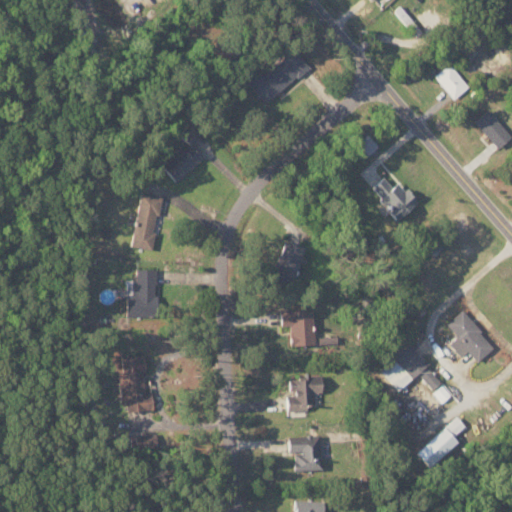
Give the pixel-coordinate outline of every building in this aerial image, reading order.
[(248,78),(261,100),(309,70),(297,50),(261,72),(260,71),(248,78)] [(434,75),(454,99),(468,86),(449,63),(434,75)] [(474,122),(498,148),(511,135),(487,109),(474,122)] [(199,134),(188,124),(178,134),(189,145),(199,134)] [(356,142),(367,155),(378,146),(367,133),(356,142)] [(189,143),(163,167),(176,182),(202,158),(189,143)] [(369,189),(399,221),(418,203),(398,181),(392,187),(382,176),(369,189)] [(131,246),(151,249),(159,197),(139,193),(131,246)] [(302,246),(281,240),(270,280),(290,286),(302,246)] [(155,268),(135,268),(135,295),(127,295),(127,314),(155,314),(155,268)] [(289,325),(289,345),(313,345),(312,310),(280,311),(280,326),(289,325)] [(449,343),(461,357),(467,351),(477,362),(494,346),(460,310),(445,324),(457,336),(449,343)] [(417,373),(432,389),(441,381),(404,340),(375,366),(397,391),(417,373)] [(126,411),(143,411),(142,356),(120,356),(121,402),(126,402),(126,411)] [(285,395),(286,411),(305,411),(304,406),(314,405),(313,392),(321,392),(320,377),(289,378),(289,395),(285,395)] [(432,392),(442,402),(451,393),(442,383),(432,392)] [(457,442),(452,437),(465,426),(456,417),(415,453),(428,467),(457,442)] [(132,449),(150,446),(148,433),(130,436),(132,449)] [(286,437),(287,453),(292,453),(293,470),(320,469),(318,435),(286,437)] [(321,511),(322,500),(293,500),(292,511),(321,511)]
